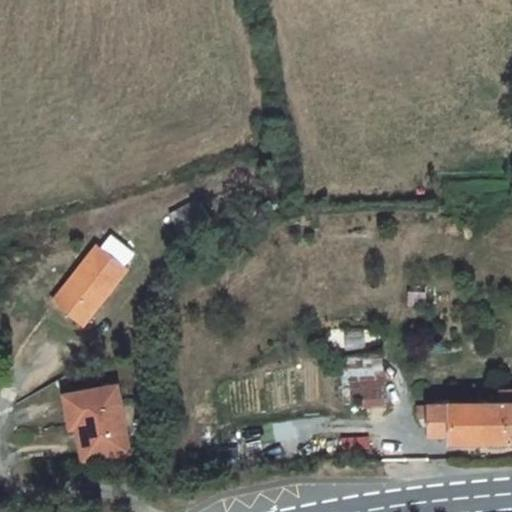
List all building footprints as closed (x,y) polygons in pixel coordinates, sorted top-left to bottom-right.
[(183,238),(209,224),(197,201),(170,215),(183,238)] [(101,249),(124,267),(134,255),(111,236),(101,249)] [(53,301),(84,325),(128,270),(124,267),(101,249),(97,246),(53,301)] [(386,396),(384,379),(379,351),(363,355),(341,357),(342,365),(342,375),(342,404),(367,404),(367,398),(384,396),(386,396)] [(116,383),(64,395),(71,428),(77,426),(88,424),(96,457),(131,449),(116,383)] [(450,444),(511,442),(511,395),(500,396),(500,405),(417,407),(417,417),(429,417),(429,436),(450,436),(450,444)] [(367,398),(368,408),(385,406),(384,396),(367,398)] [(88,424),(77,426),(85,459),(96,457),(88,424)]
